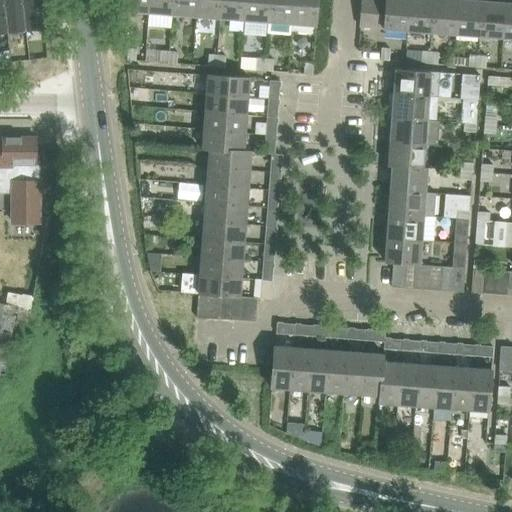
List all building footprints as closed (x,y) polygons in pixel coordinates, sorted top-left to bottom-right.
[(3,0),(7,31),(25,29),(21,0),(3,0)] [(21,0),(25,29),(44,27),(41,0),(21,0)] [(149,0),(124,0),(124,10),(148,12),(149,0)] [(173,0),(149,0),(148,12),(172,14),(173,0)] [(196,16),(197,0),(173,0),(172,14),(196,16)] [(221,0),(197,0),(196,16),(220,17),(221,0)] [(244,19),(245,0),(221,0),(220,17),(244,19)] [(269,0),(245,0),(244,19),(268,21),(269,0)] [(269,0),(268,21),(292,23),(293,0),(269,0)] [(293,0),(292,23),(316,25),(318,0),(293,0)] [(360,0),(359,26),(360,26),(407,29),(409,0),(360,0)] [(409,0),(407,29),(431,31),(433,0),(409,0)] [(433,0),(431,31),(455,33),(457,0),(433,0)] [(469,0),(457,0),(455,33),(479,35),(482,1),(469,0)] [(482,1),(479,35),(503,37),(506,3),(482,1)] [(511,3),(506,3),(503,37),(511,37),(511,3)] [(128,60),(135,60),(136,49),(127,48),(127,60),(128,60)] [(381,48),(381,52),(380,59),(389,60),(390,48),(381,48)] [(421,50),(420,62),(437,64),(438,51),(421,50)] [(161,51),(160,62),(168,63),(169,51),(161,51)] [(178,52),(169,51),(168,63),(177,64),(178,52)] [(468,53),(467,66),(484,67),(485,55),(468,53)] [(208,54),(208,66),(216,67),(217,55),(208,54)] [(225,55),(217,55),(216,67),(225,67),(225,55)] [(452,65),(464,66),(465,57),(453,56),(452,65)] [(256,58),(255,70),(264,70),(265,58),(256,58)] [(273,59),(265,58),(264,70),(272,71),(273,59)] [(305,61),(304,73),(312,74),(313,62),(305,61)] [(440,72),(396,69),(394,93),(428,96),(438,96),(440,72)] [(206,92),(248,96),(249,79),(249,77),(207,74),(207,75),(206,92)] [(478,99),(480,75),(464,74),(462,99),(478,99)] [(500,77),(488,76),(487,84),(499,85),(500,77)] [(268,99),(278,100),(279,87),(269,86),(268,99)] [(246,114),(248,96),(206,92),(205,111),(246,114)] [(426,120),(428,96),(394,93),(392,117),(426,120)] [(277,117),(278,105),(268,104),(267,117),(277,117)] [(203,129),(245,132),(246,114),(205,111),(203,129)] [(465,115),(465,123),(476,124),(477,115),(465,115)] [(484,116),(484,124),(497,125),(497,117),(484,116)] [(392,117),(390,141),(424,144),(437,145),(439,121),(426,120),(392,117)] [(276,135),(277,123),(266,122),(265,135),(276,135)] [(475,133),(476,124),(465,123),(464,132),(475,133)] [(496,134),(497,125),(484,124),(483,133),(496,134)] [(202,148),(209,149),(244,150),(245,132),(203,129),(202,148)] [(3,141),(0,141),(0,188),(11,189),(11,221),(39,221),(39,160),(35,160),(35,137),(3,137),(3,141)] [(264,153),(274,154),(275,140),(265,140),(264,153)] [(422,168),(423,167),(424,144),(390,141),(388,166),(392,166),(392,165),(422,168)] [(208,166),(249,169),(251,151),(244,150),(209,149),(208,166)] [(270,172),(280,173),(281,160),(271,159),(270,172)] [(462,163),(461,170),(472,171),(473,163),(462,163)] [(481,164),(480,173),(493,174),(494,165),(481,164)] [(390,189),(425,192),(427,167),(423,167),(422,168),(392,165),(392,166),(390,189)] [(248,187),(249,169),(208,166),(206,184),(248,187)] [(471,181),(472,171),(461,170),(460,180),(471,181)] [(480,173),(479,182),(493,183),(493,174),(480,173)] [(269,190),(279,191),(280,178),(270,177),(269,190)] [(248,187),(206,184),(205,202),(247,205),(248,187)] [(390,189),(389,213),(423,216),(434,217),(436,193),(425,192),(390,189)] [(267,208),(277,209),(278,196),(268,195),(267,208)] [(245,223),(247,205),(205,202),(203,220),(245,223)] [(458,209),(457,218),(468,219),(469,210),(458,209)] [(477,212),(476,220),(486,220),(490,221),(491,213),(477,212)] [(266,226),(276,226),(277,214),(267,213),(266,226)] [(387,237),(421,240),(423,216),(389,213),(387,237)] [(457,218),(455,242),(466,243),(468,219),(457,218)] [(245,223),(203,220),(202,238),(244,242),(245,223)] [(484,245),(486,220),(476,220),(474,244),(484,245)] [(264,244),(275,244),(276,232),(265,231),(264,244)] [(385,262),(393,262),(405,263),(417,264),(419,264),(421,240),(387,237),(385,262)] [(242,260),(244,242),(202,238),(201,257),(242,260)] [(263,262),(273,262),(274,250),(264,249),(263,262)] [(242,260),(201,257),(199,275),(241,278),(242,260)] [(454,259),(453,267),(465,268),(465,260),(454,259)] [(473,260),(472,268),(484,269),(485,261),(473,260)] [(405,263),(393,262),(391,286),(404,287),(405,263)] [(417,264),(405,263),(404,287),(416,288),(417,264)] [(429,265),(419,264),(417,264),(416,288),(427,289),(429,265)] [(441,266),(429,265),(427,289),(439,290),(441,266)] [(439,290),(451,291),(453,267),(441,266),(439,290)] [(262,280),(272,280),(273,267),(263,267),(262,280)] [(465,268),(453,267),(451,291),(463,292),(465,268)] [(471,292),(482,293),(484,269),(472,268),(471,292)] [(497,270),(484,269),(482,293),(495,294),(497,270)] [(495,294),(506,295),(507,271),(497,270),(495,294)] [(240,296),(241,278),(199,275),(198,293),(210,294),(222,295),(234,296),(240,296)] [(261,285),(260,297),(270,298),(271,285),(261,285)] [(208,318),(210,294),(198,293),(198,294),(196,316),(196,317),(197,317),(208,318)] [(220,319),(222,295),(210,294),(208,318),(220,319)] [(232,320),(234,296),(222,295),(220,319),(232,320)] [(246,297),(240,296),(234,296),(232,320),(244,321),(246,297)] [(258,298),(246,297),(244,321),(256,321),(258,298)] [(0,302),(0,376),(4,377),(17,306),(0,302)] [(294,334),(295,324),(282,323),(281,333),(294,334)] [(312,336),(313,326),(300,325),(299,335),(312,336)] [(330,337),(331,327),(318,326),(317,336),(330,337)] [(348,338),(349,328),(336,327),(335,337),(348,338)] [(366,340),(367,330),(354,329),(353,339),(366,340)] [(385,331),(372,330),(371,340),(384,341),(384,338),(385,331)] [(402,350),(403,340),(390,339),(389,349),(402,350)] [(420,351),(421,341),(408,340),(407,350),(420,351)] [(438,353),(439,342),(426,341),(425,352),(438,353)] [(456,354),(457,344),(444,343),(443,353),(456,354)] [(474,355),(475,345),(462,344),(461,354),(474,355)] [(289,389),(292,347),(275,346),(274,345),(273,349),(270,387),(289,389)] [(479,356),(492,357),(493,347),(480,346),(479,356)] [(511,355),(511,346),(501,346),(501,355),(511,355)] [(310,348),(292,347),(289,389),(307,390),(310,348)] [(325,391),(328,350),(310,348),(307,390),(325,391)] [(347,351),(328,350),(325,391),(344,393),(347,351)] [(344,393),(362,394),(365,352),(347,351),(344,393)] [(383,354),(365,352),(362,394),(379,395),(383,361),(383,354)] [(378,403),(398,404),(401,362),(383,361),(379,395),(378,403)] [(419,364),(401,362),(398,404),(416,405),(419,364)] [(416,405),(434,407),(437,365),(419,364),(416,405)] [(455,366),(437,365),(434,407),(452,408),(455,366)] [(452,408),(470,410),(473,368),(455,366),(452,408)] [(491,369),(473,368),(470,410),(488,411),(491,369)] [(498,386),(498,394),(510,395),(510,387),(498,386)] [(498,394),(497,403),(509,404),(510,395),(498,394)] [(304,426),(286,425),(285,433),(293,436),(303,439),(304,429),(304,426)] [(304,429),(303,439),(316,444),(321,445),(322,431),(304,429)] [(507,434),(495,433),(494,443),(506,444),(507,434)]
